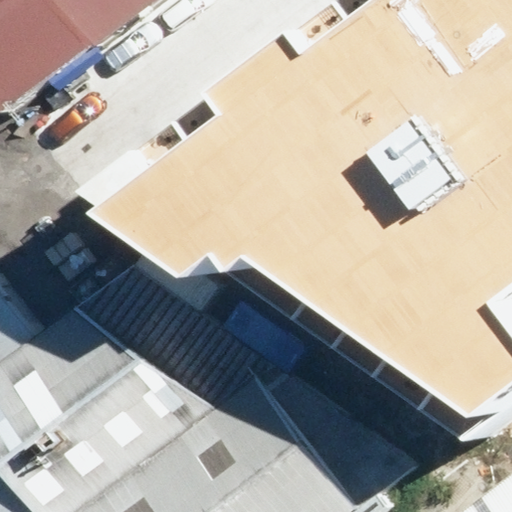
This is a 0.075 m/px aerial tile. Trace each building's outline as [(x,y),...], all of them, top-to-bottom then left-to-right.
[(0,0),(0,117),(158,0),(0,0)] [(162,201),(157,205),(492,438),(511,422),(511,0),(382,0),(140,184),(162,201)] [(176,261),(0,397),(0,473),(30,511),(112,511),(274,386),(176,261)] [(373,511),(274,386),(112,511),(373,511)] [(511,511),(511,484),(475,511),(511,511)]
